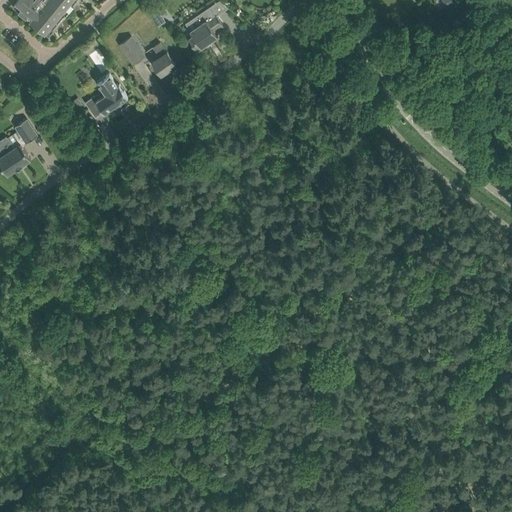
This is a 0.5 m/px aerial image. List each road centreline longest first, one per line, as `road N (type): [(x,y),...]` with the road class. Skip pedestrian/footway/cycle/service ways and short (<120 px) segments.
road 1 (unclassified): [(0,222),(252,48),(302,0)]
road 2 (tertiary): [(511,201),(415,119),(384,81),(343,0)]
road 3 (track): [(0,261),(11,334),(94,409)]
road 4 (track): [(136,441),(225,477),(234,511)]
